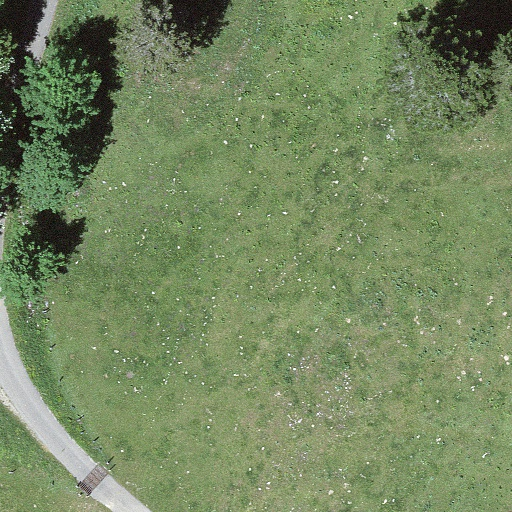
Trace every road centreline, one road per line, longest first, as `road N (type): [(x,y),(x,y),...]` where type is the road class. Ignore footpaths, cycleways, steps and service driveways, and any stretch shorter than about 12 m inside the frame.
road 1 (track): [(133,511),(28,404),(0,342)]
road 2 (track): [(0,193),(48,0)]
